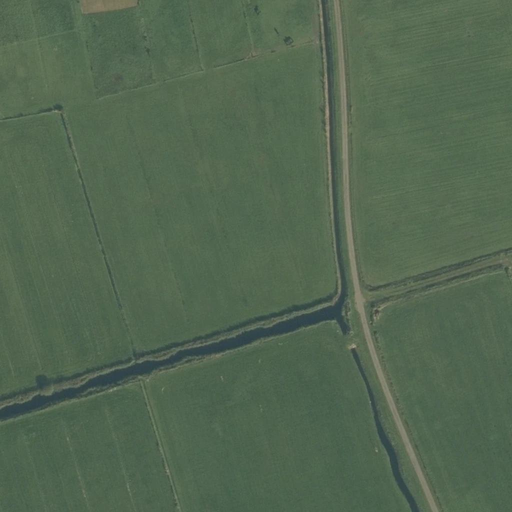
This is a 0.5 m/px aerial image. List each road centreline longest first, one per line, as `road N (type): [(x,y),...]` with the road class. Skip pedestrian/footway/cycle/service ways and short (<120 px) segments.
road 1 (unclassified): [(435,511),(368,340),(353,270),(334,0)]
road 2 (track): [(360,303),(511,258)]
